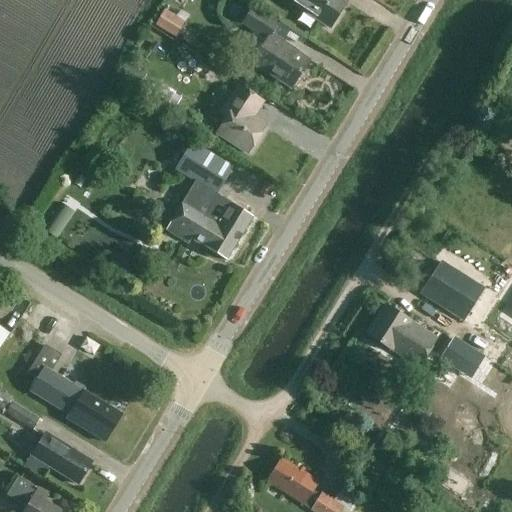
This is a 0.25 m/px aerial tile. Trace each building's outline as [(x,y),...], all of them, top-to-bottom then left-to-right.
[(328,31),(344,5),(336,0),(295,0),(291,7),(328,31)] [(164,11),(156,25),(176,38),(185,23),(164,11)] [(289,91),(307,63),(270,39),(277,28),(250,11),(240,27),(264,43),(249,66),(289,91)] [(130,68),(121,82),(138,92),(147,78),(130,68)] [(248,156),(266,129),(251,120),(261,104),(236,88),(219,116),(226,121),(216,136),(248,156)] [(226,262),(254,217),(217,195),(233,168),(192,143),(175,170),(195,183),(166,231),(188,245),(191,240),(226,262)] [(441,264),(422,294),(465,321),(484,290),(441,264)] [(417,369),(437,339),(386,305),(366,335),(417,369)] [(444,351),(475,371),(482,359),(452,339),(444,351)] [(44,367),(24,400),(42,411),(47,403),(68,416),(66,419),(104,442),(121,414),(95,398),(94,399),(83,392),(83,391),(44,367)] [(0,392),(0,410),(34,432),(41,421),(11,402),(12,400),(0,392)] [(29,458),(42,466),(77,488),(92,464),(55,442),(54,445),(42,437),(29,458)] [(26,457),(19,467),(35,479),(43,469),(26,457)] [(268,483),(312,511),(350,511),(315,489),(318,483),(283,460),(268,483)] [(35,492),(29,489),(31,486),(17,477),(5,496),(25,508),(23,511),(57,511),(44,504),(48,496),(36,489),(35,492)]
